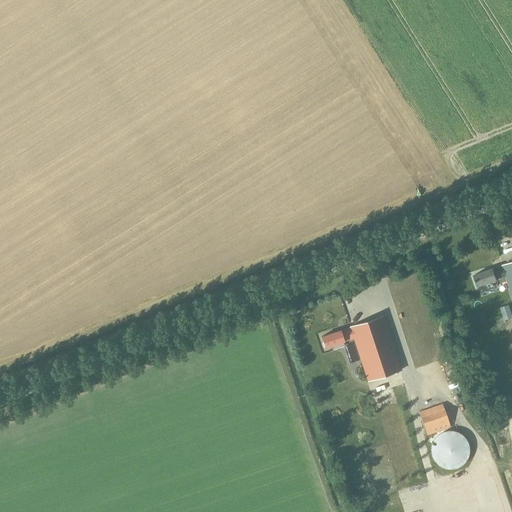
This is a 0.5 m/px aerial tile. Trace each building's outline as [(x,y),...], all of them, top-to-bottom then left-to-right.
[(493,269),(473,276),(477,287),(497,280),(506,277),(511,295),(511,262),(502,266),(493,269)] [(340,330),(321,337),(325,348),(344,341),(353,338),(368,381),(401,370),(383,316),(350,327),(350,328),(341,331),(340,330)] [(443,376),(435,380),(437,386),(446,382),(443,376)] [(418,409),(420,416),(442,410),(440,403),(418,409)] [(375,404),(331,415),(346,478),(397,466),(396,460),(388,462),(375,404)] [(444,410),(420,418),(425,433),(449,425),(444,410)] [(469,446),(468,444),(468,443),(467,441),(466,440),(465,438),(463,436),(462,435),(461,434),(459,433),(458,433),(456,432),(455,432),(453,431),(451,431),(449,431),(446,431),(445,432),(443,433),(441,433),(440,434),(438,435),(437,436),(436,437),(435,439),(434,440),(433,442),(432,443),(432,445),(431,446),(431,447),(431,448),(431,450),(431,451),(431,453),(432,455),(432,457),(433,459),(434,461),(435,463),(437,464),(439,466),(440,466),(442,467),(444,468),(446,469),(448,469),(449,469),(451,469),(453,469),(454,469),(456,468),(458,468),(460,467),(461,466),(463,465),(464,463),(466,461),(466,460),(467,459),(468,458),(468,456),(469,454),(469,453),(469,452),(469,451),(469,449),(469,448),(469,446)] [(417,446),(395,451),(400,474),(422,469),(417,446)]
